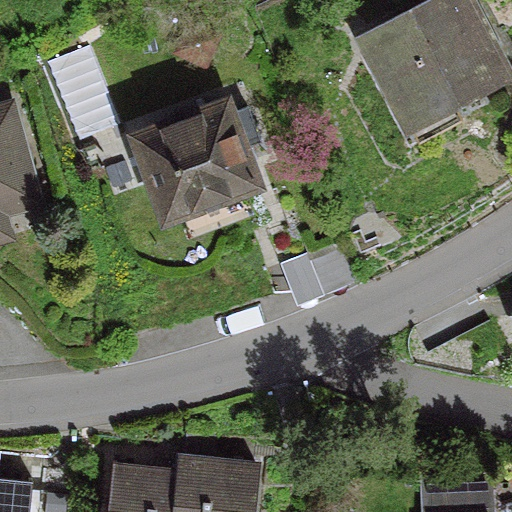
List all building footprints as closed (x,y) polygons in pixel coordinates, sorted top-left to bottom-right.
[(377,43),(412,108),(486,68),(452,4),(377,43)] [(135,137),(163,213),(248,181),(236,148),(255,141),(243,107),(223,114),(220,105),(135,137)] [(0,206),(28,199),(4,111),(0,112),(0,206)] [(242,511),(247,458),(244,458),(244,461),(207,458),(209,434),(182,432),(180,456),(178,456),(176,471),(178,471),(174,511),(242,511)] [(174,511),(178,471),(176,471),(112,464),(113,461),(109,461),(104,511),(174,511)] [(0,511),(23,511),(27,480),(24,480),(24,483),(0,480),(0,511)]
